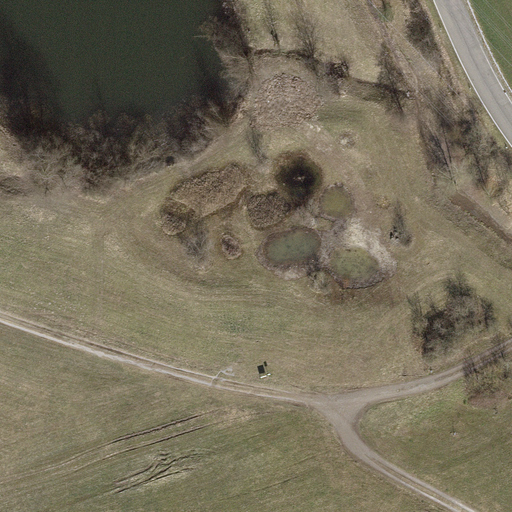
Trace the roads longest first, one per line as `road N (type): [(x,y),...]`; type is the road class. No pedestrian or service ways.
road 1 (track): [(511,346),(428,383),(320,400),(180,372),(0,314)]
road 2 (track): [(466,511),(365,453),(339,400)]
road 3 (tertiary): [(448,0),(511,123)]
